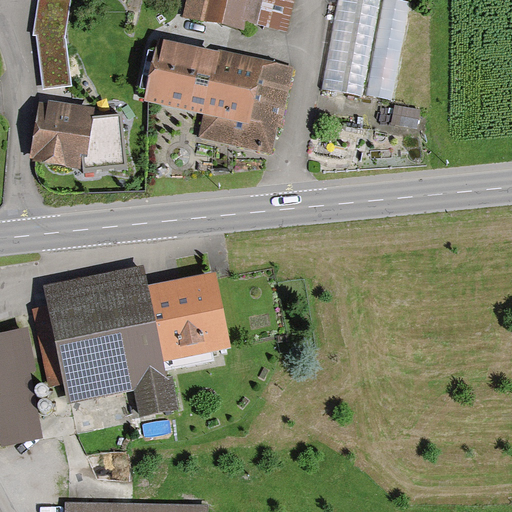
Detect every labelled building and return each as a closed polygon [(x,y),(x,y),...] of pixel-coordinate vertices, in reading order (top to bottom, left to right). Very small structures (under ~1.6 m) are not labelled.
[(78,0),(72,0),(45,8),(36,61),(99,72),(103,45),(71,39),(78,0)] [(260,0),(197,0),(193,18),(253,33),(260,0)] [(411,10),(356,0),(340,0),(323,94),(393,107),(411,10)] [(289,76),(168,48),(154,106),(214,120),(209,143),(270,157),(289,76)] [(139,123),(52,108),(44,153),(131,168),(139,123)] [(232,356),(216,278),(155,290),(151,270),(44,291),(68,409),(135,395),(141,423),(178,416),(168,369),(232,356)] [(57,447),(39,339),(0,345),(0,407),(8,455),(57,447)]
